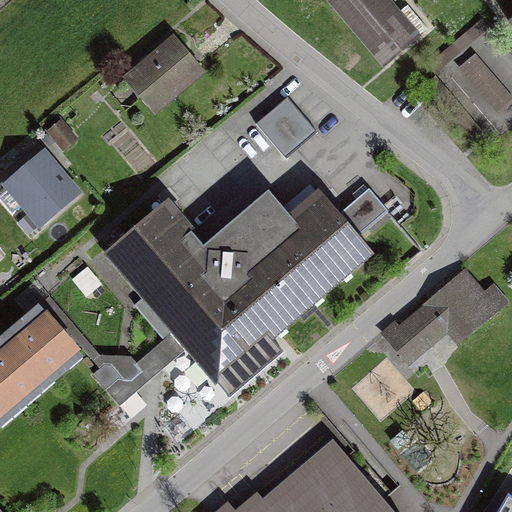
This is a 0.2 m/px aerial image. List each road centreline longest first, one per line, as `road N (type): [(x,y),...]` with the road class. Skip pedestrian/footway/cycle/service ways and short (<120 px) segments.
road 1 (residential): [(142,511),(494,212)]
road 2 (residential): [(494,212),(248,0)]
